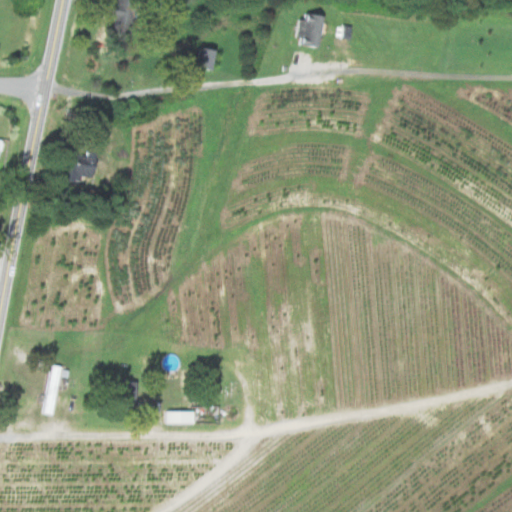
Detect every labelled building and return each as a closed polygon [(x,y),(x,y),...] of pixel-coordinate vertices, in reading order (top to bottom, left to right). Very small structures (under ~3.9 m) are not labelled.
[(114,0),(114,8),(108,8),(107,34),(127,35),(127,0),(114,0)] [(292,46),(315,47),(318,16),(302,15),(302,19),(294,19),(292,46)] [(212,51),(195,47),(191,68),(208,71),(212,51)] [(87,177),(88,153),(80,153),(80,158),(60,158),(59,182),(76,182),(77,177),(87,177)] [(37,414),(49,416),(60,367),(48,365),(37,414)] [(160,424),(188,424),(188,411),(160,411),(160,424)]
